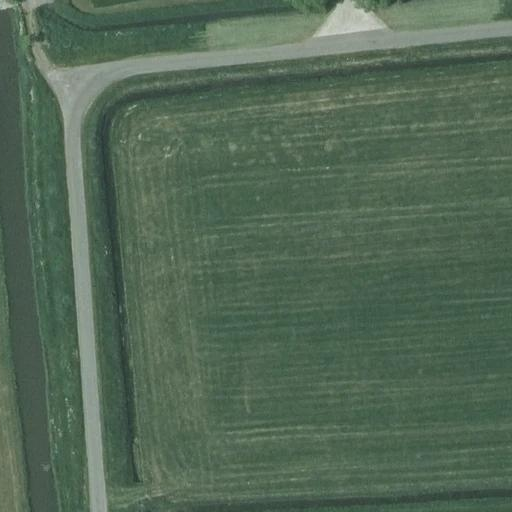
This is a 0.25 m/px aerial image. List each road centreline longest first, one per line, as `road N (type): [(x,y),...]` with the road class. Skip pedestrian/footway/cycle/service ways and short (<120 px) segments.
road 1 (unclassified): [(92,511),(69,135),(95,81),(120,68),(511,27)]
road 2 (track): [(80,101),(43,64),(21,0)]
